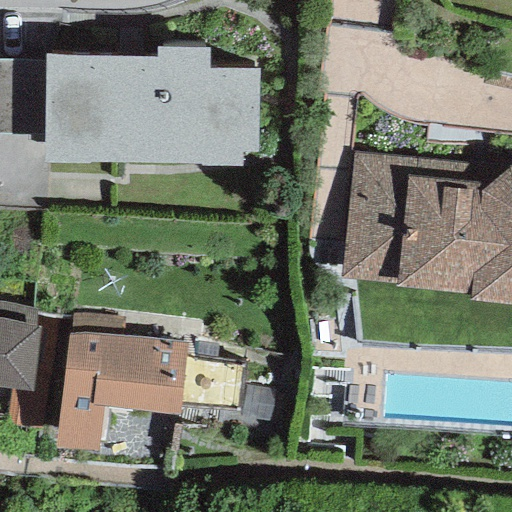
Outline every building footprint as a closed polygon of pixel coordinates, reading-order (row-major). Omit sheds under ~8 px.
[(156,56),(45,55),(45,63),(44,135),(44,163),(241,165),(241,153),(257,153),(258,70),(208,69),(208,48),(157,47),(156,56)] [(0,61),(0,133),(44,135),(45,63),(0,61)] [(511,167),(351,153),(340,279),(393,284),(393,288),(468,294),(468,301),(511,304),(511,167)] [(35,310),(0,305),(0,388),(31,392),(40,326),(33,325),(35,310)] [(121,318),(68,313),(55,447),(96,451),(101,407),(179,415),(186,345),(119,338),(121,318)]
